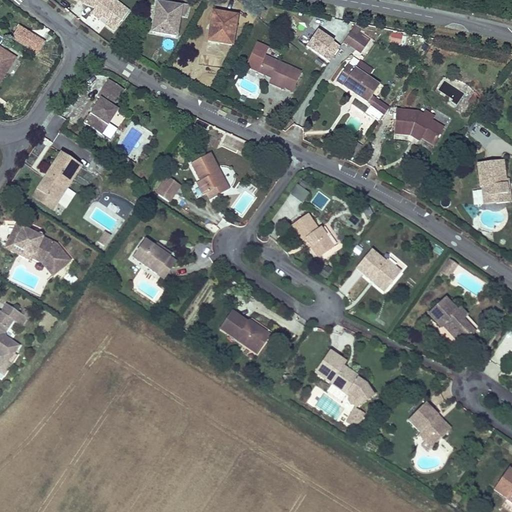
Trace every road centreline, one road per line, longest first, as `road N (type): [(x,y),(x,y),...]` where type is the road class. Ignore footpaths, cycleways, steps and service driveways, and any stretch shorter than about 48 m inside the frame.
road 1 (residential): [(301,153),(410,209),(511,278)]
road 2 (residential): [(86,44),(301,153)]
road 3 (residential): [(246,236),(225,243),(229,258),(301,311),(326,313),(329,299),(318,288)]
road 4 (tertiary): [(348,0),(511,34)]
road 5 (unknown): [(326,313),(466,384)]
road 6 (residential): [(21,145),(86,44)]
road 7 (residential): [(511,398),(479,379),(464,391),(511,432)]
